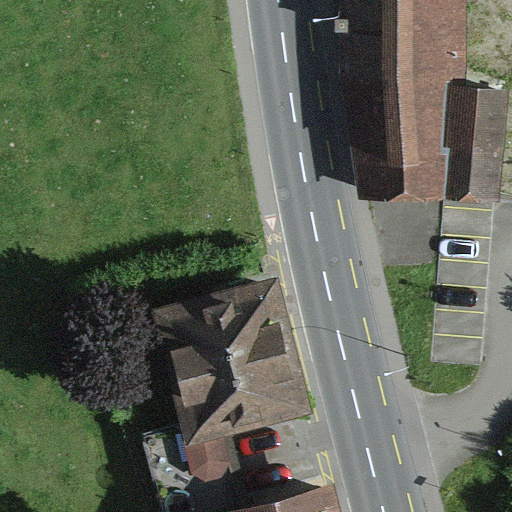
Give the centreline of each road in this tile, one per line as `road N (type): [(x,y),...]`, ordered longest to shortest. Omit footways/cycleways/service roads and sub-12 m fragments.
road 1 (primary): [(278,0),(302,174),(372,470)]
road 2 (residential): [(511,401),(495,428),(372,470)]
